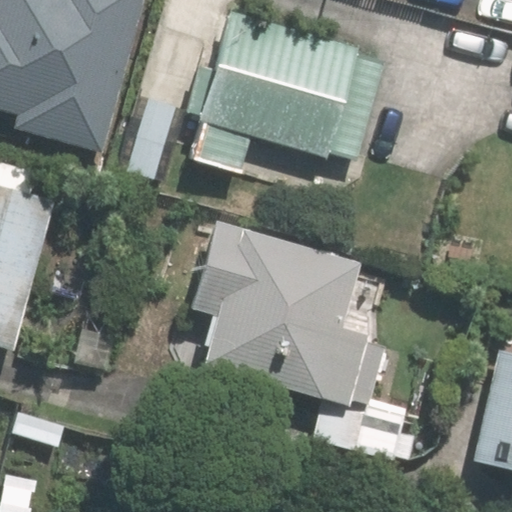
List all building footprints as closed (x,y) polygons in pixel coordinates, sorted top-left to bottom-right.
[(0,0),(0,97),(15,101),(10,120),(105,145),(142,0),(0,0)] [(413,147),(362,132),(383,55),(357,47),(360,36),(231,0),(215,59),(200,55),(186,106),(205,111),(194,147),(251,163),(261,127),(356,153),(357,149),(365,151),(345,221),(389,233),(413,147)] [(38,164),(0,153),(0,337),(12,341),(55,193),(32,187),(38,164)] [(404,348),(378,341),(381,330),(362,325),(367,304),(381,307),(389,275),(363,269),(368,245),(213,208),(192,298),(213,303),(199,362),(320,391),(310,434),(413,459),(426,406),(392,398),(404,348)] [(511,346),(498,344),(473,455),(511,463),(511,346)] [(21,397),(8,430),(59,450),(72,418),(21,397)]
